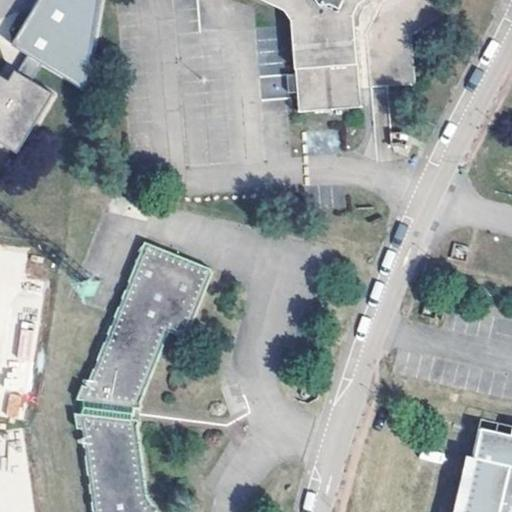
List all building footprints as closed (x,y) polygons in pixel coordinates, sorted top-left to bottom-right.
[(102,0),(36,0),(9,46),(29,58),(21,71),(32,78),(41,65),(86,92),(102,0)] [(271,0),(285,6),(293,20),(299,108),(361,105),(359,84),(366,84),(415,80),(411,33),(422,25),(449,5),(445,0),(271,0)] [(27,92),(32,78),(21,71),(10,82),(27,92)] [(27,92),(10,82),(0,76),(0,140),(1,140),(23,154),(56,94),(32,78),(27,92)] [(78,430),(82,429),(94,511),(158,511),(145,493),(137,417),(170,330),(189,337),(213,266),(146,240),(90,385),(83,383),(75,408),(78,430)] [(9,393),(4,415),(20,419),(25,396),(9,393)] [(511,511),(511,433),(485,427),(462,511),(511,511)]
